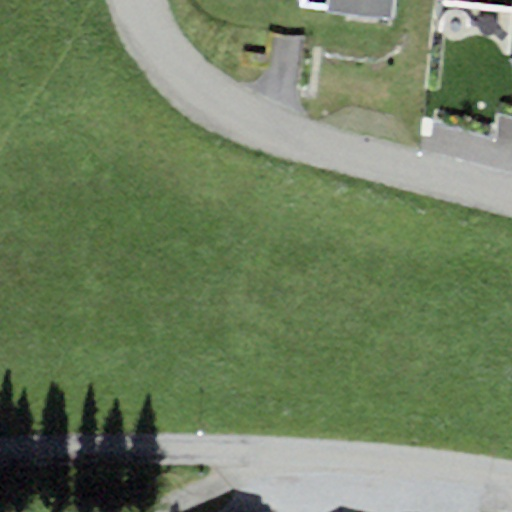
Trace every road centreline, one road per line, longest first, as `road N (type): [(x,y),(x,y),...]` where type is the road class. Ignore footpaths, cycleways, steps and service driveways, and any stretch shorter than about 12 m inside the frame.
road 1 (residential): [(0,470),(511,485)]
road 2 (residential): [(511,196),(211,113),(160,24),(155,0)]
